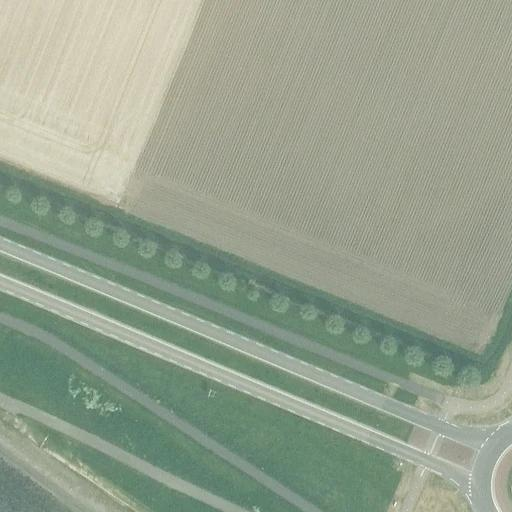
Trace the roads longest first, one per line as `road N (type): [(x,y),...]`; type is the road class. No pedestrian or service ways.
road 1 (tertiary): [(495,446),(0,249)]
road 2 (tertiary): [(0,286),(479,486)]
